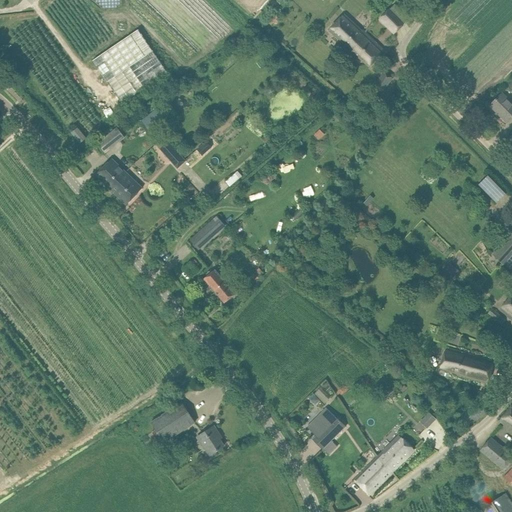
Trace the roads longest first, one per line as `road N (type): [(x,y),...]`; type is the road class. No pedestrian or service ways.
road 1 (tertiary): [(314,511),(280,440),(243,389),(0,100)]
road 2 (unclassified): [(365,511),(511,399)]
road 3 (unclassified): [(404,65),(511,172)]
